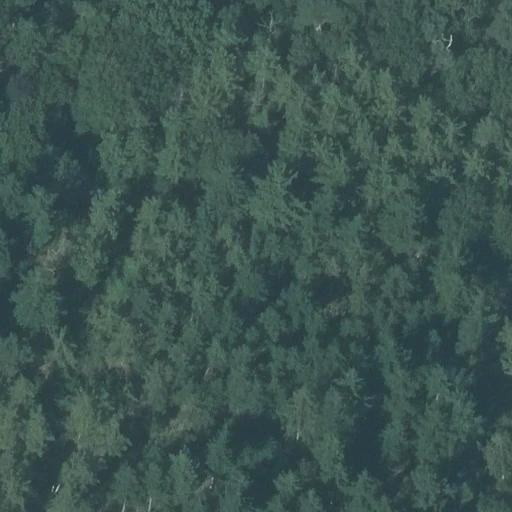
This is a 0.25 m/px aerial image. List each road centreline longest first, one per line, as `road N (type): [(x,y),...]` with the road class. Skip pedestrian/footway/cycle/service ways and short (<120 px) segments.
road 1 (track): [(511,282),(440,236),(0,170)]
road 2 (track): [(0,136),(154,0)]
